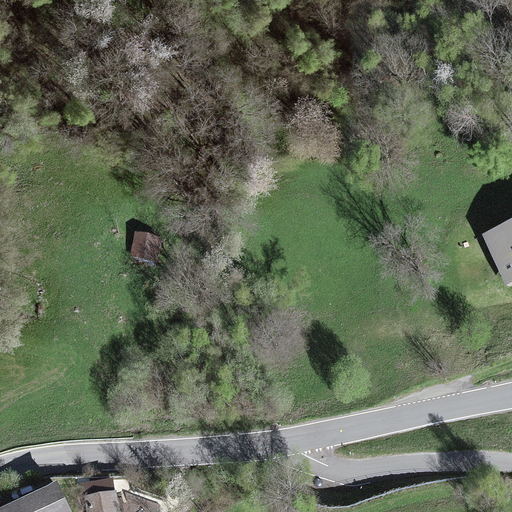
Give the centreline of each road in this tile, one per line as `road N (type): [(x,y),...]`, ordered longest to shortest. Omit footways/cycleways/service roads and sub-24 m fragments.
road 1 (tertiary): [(511,396),(256,446),(0,465)]
road 2 (track): [(287,441),(328,470),(511,462)]
